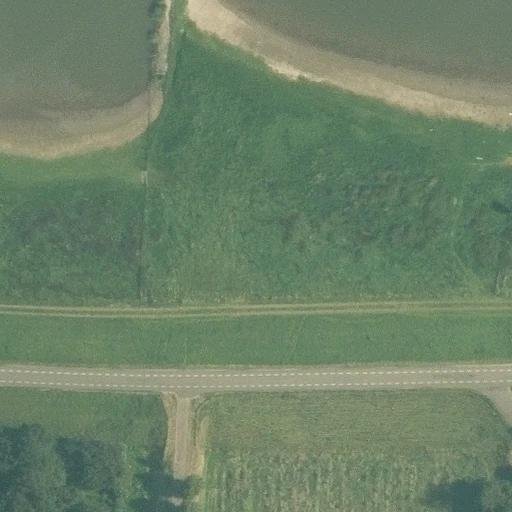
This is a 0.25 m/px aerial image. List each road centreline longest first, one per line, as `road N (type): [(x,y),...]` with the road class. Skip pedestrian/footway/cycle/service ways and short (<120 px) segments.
road 1 (tertiary): [(511,379),(184,385),(0,377)]
road 2 (track): [(177,511),(184,385)]
